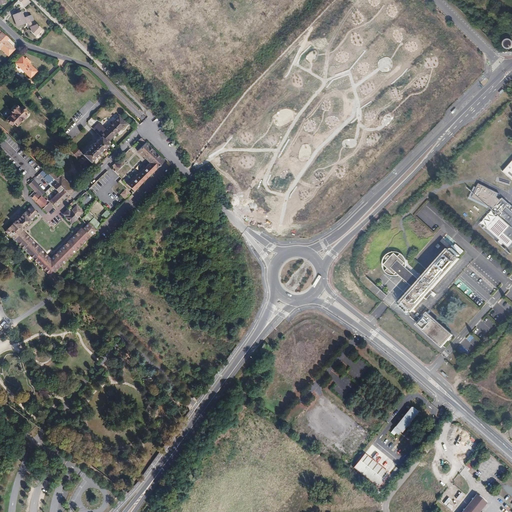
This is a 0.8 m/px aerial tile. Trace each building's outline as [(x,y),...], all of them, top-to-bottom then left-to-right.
[(26,23),(22,11),(13,14),(18,26),(26,23)] [(30,30),(36,35),(42,28),(37,23),(30,30)] [(14,50),(0,35),(0,49),(8,57),(14,50)] [(511,47),(511,46),(511,41),(510,40),(509,39),(508,39),(506,39),(505,40),(504,41),(503,42),(503,43),(503,44),(503,45),(503,46),(504,47),(505,48),(506,49),(507,49),(508,49),(510,49),(511,48),(511,47)] [(30,78),(36,72),(22,58),(15,64),(30,78)] [(82,106),(73,118),(79,122),(87,110),(82,106)] [(17,127),(27,116),(24,113),(26,112),(26,110),(26,109),(24,107),(21,110),(18,107),(12,112),(13,114),(6,121),(11,125),(13,123),(17,127)] [(107,145),(127,125),(120,119),(105,134),(101,130),(103,128),(101,126),(95,132),(107,145)] [(70,132),(77,127),(72,121),(65,127),(70,132)] [(93,135),(95,133),(87,125),(84,127),(93,135)] [(91,163),(108,146),(101,139),(83,156),(91,163)] [(165,162),(146,143),(137,152),(156,170),(165,162)] [(77,158),(81,153),(76,149),(72,153),(77,158)] [(116,163),(112,167),(117,171),(121,167),(116,163)] [(53,179),(59,174),(54,169),(49,175),(53,179)] [(74,189),(59,174),(53,179),(57,183),(69,195),(74,189)] [(56,207),(69,195),(57,183),(53,187),(59,193),(50,201),(56,207)] [(500,218),(488,231),(502,243),(500,245),(504,249),(506,247),(511,251),(511,249),(511,212),(508,209),(511,206),(504,200),(502,203),(498,200),(500,196),(480,186),(473,201),(492,209),(493,207),(496,210),(493,212),(500,218)] [(125,200),(131,193),(125,188),(120,195),(125,200)] [(84,206),(91,199),(84,193),(78,200),(84,206)] [(51,259),(22,230),(38,215),(31,208),(5,231),(29,255),(26,259),(30,262),(33,260),(51,277),(68,258),(73,263),(79,255),(75,251),(82,245),(85,248),(100,234),(89,223),(87,225),(90,229),(87,232),(83,228),(71,238),(70,237),(66,241),(67,243),(51,259)] [(77,219),(68,209),(62,215),(72,224),(77,219)] [(106,210),(101,215),(104,219),(110,214),(106,210)] [(50,224),(54,227),(60,220),(57,217),(50,224)] [(433,293),(461,261),(450,251),(422,282),(408,269),(408,268),(408,267),(408,266),(408,265),(408,264),(408,263),(407,262),(406,261),(406,260),(405,260),(405,259),(404,258),(403,257),(402,257),(401,256),(400,256),(399,256),(398,256),(398,255),(397,255),(396,255),(395,255),(394,256),(393,256),(392,256),(391,257),(390,257),(389,258),(388,259),(387,260),(386,261),(386,262),(385,263),(385,264),(385,265),(384,266),(384,267),(384,268),(384,269),(385,270),(385,271),(385,272),(386,273),(386,274),(387,274),(387,275),(388,276),(389,277),(390,277),(390,278),(391,278),(392,279),(393,279),(394,279),(395,279),(396,279),(397,279),(398,279),(399,279),(400,279),(401,279),(401,278),(407,283),(406,284),(408,287),(409,285),(414,290),(401,305),(411,313),(409,315),(413,319),(412,320),(444,348),(450,342),(454,338),(428,315),(421,322),(413,315),(426,301),(428,302),(435,295),(433,293)] [(418,412),(411,406),(392,430),(399,436),(418,412)] [(389,473),(364,454),(353,468),(378,487),(389,473)] [(451,503),(455,497),(448,493),(445,498),(451,503)] [(478,511),(486,503),(476,495),(462,511),(478,511)] [(446,511),(447,511),(446,510),(448,507),(442,502),(437,509),(441,511),(446,511)]
